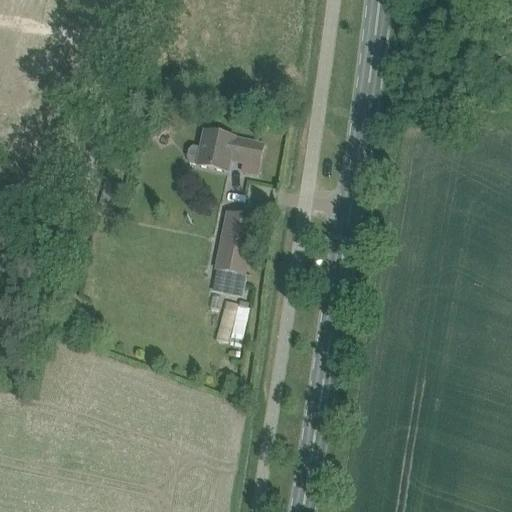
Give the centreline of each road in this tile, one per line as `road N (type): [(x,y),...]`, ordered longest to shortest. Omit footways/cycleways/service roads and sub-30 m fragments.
road 1 (secondary): [(379,0),(335,319)]
road 2 (unclassified): [(139,0),(85,197)]
road 3 (secondary): [(304,511),(335,319)]
